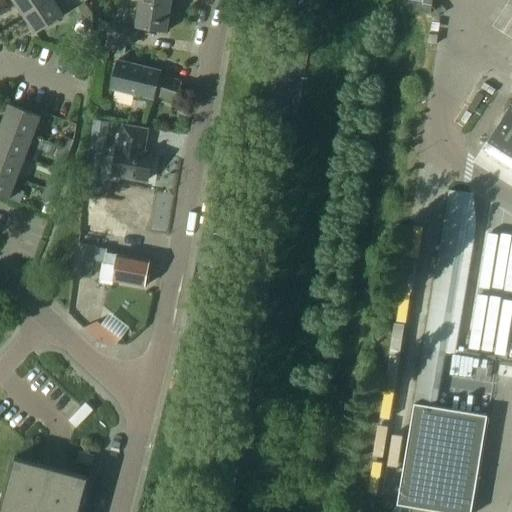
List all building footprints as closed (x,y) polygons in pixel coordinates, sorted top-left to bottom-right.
[(44,0),(14,0),(24,14),(44,0)] [(64,13),(55,0),(44,0),(24,14),(36,32),(64,13)] [(406,0),(405,11),(433,15),(434,0),(406,0)] [(167,32),(171,6),(140,1),(136,27),(167,32)] [(91,12),(85,3),(78,8),(84,17),(91,12)] [(138,33),(113,20),(107,31),(132,44),(138,33)] [(161,69),(118,59),(111,88),(154,98),(155,93),(178,101),(182,82),(159,74),(161,69)] [(41,115),(10,104),(2,124),(33,135),(41,115)] [(511,106),(491,140),(511,153),(511,106)] [(110,122),(94,120),(92,138),(107,141),(110,122)] [(0,147),(25,157),(33,135),(2,124),(0,130),(0,147)] [(118,146),(113,173),(148,179),(153,152),(144,151),(148,129),(124,125),(120,147),(118,146)] [(71,150),(75,140),(66,137),(62,147),(71,150)] [(0,170),(18,177),(25,157),(0,147),(0,170)] [(67,160),(71,150),(62,147),(58,157),(67,160)] [(0,194),(10,199),(18,177),(0,170),(0,194)] [(231,179),(213,177),(211,190),(211,189),(204,228),(202,242),(212,243),(215,229),(225,231),(232,192),(229,192),(231,179)] [(55,191),(59,181),(50,178),(46,188),(55,191)] [(51,201),(55,191),(46,188),(42,198),(51,201)] [(471,511),(487,418),(436,410),(471,193),(449,189),(397,507),(426,511),(471,511)] [(125,231),(127,196),(87,195),(86,229),(125,231)] [(90,277),(95,245),(80,243),(75,274),(90,277)] [(108,250),(100,248),(98,262),(116,265),(113,280),(147,287),(151,261),(107,254),(108,250)] [(87,403),(70,420),(77,426),(94,409),(87,403)] [(95,455),(95,454),(80,450),(77,461),(92,465),(95,455)] [(0,511),(79,511),(89,476),(15,456),(0,511)]
